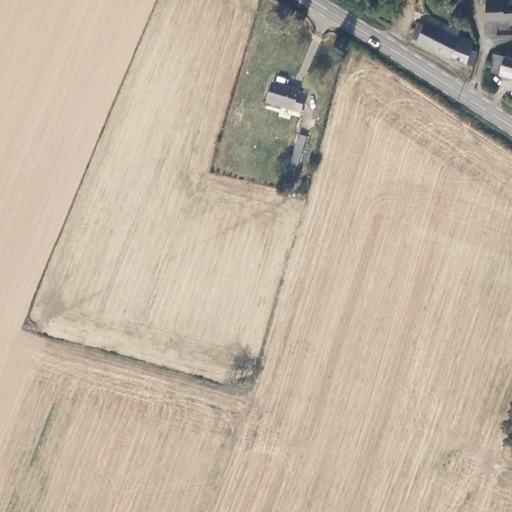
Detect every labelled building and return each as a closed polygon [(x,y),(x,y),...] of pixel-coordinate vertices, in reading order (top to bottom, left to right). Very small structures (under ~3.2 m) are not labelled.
[(511,20),(511,0),(483,0),(483,4),(486,4),(486,21),(511,20)] [(458,36),(459,32),(429,17),(425,26),(419,24),(411,38),(449,58),(474,66),(477,53),(472,52),(472,49),(471,48),(473,41),(458,36)] [(500,75),(511,77),(511,51),(508,50),(506,58),(494,54),(489,72),(500,74),(500,75)] [(288,92),(270,86),(265,105),(299,115),(304,97),(297,95),(298,92),(289,89),(288,92)] [(308,136),(300,135),(296,150),(303,153),(308,136)] [(300,163),(303,153),(296,150),(293,161),(300,163)]
